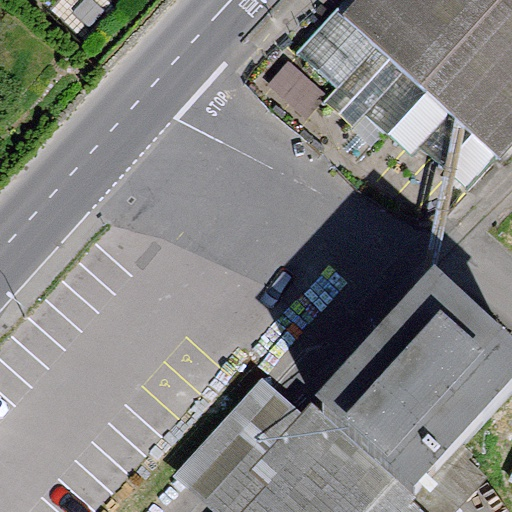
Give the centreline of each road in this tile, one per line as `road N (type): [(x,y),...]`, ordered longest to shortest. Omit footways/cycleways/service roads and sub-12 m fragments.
road 1 (primary): [(0,250),(135,103)]
road 2 (residential): [(292,216),(180,126),(135,103)]
road 3 (primary): [(135,103),(230,0)]
